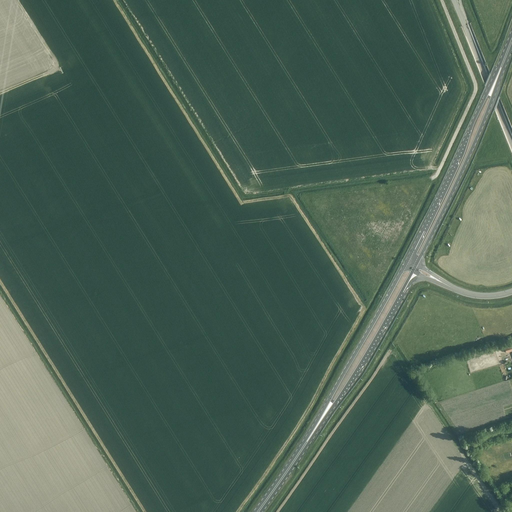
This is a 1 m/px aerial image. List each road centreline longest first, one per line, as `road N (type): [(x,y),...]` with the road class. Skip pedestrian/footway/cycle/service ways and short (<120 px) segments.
road 1 (trunk): [(502,65),(405,263)]
road 2 (trunk): [(416,264),(502,65)]
road 3 (trunk): [(405,263),(306,440)]
road 4 (trunk): [(306,440),(412,270)]
road 5 (track): [(441,0),(475,90),(431,178)]
road 6 (unclassified): [(511,144),(454,0)]
